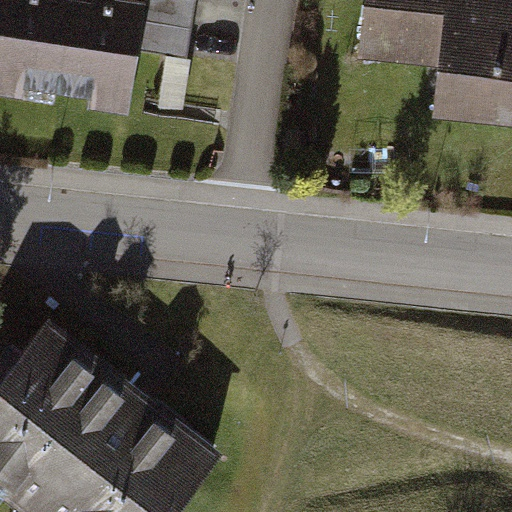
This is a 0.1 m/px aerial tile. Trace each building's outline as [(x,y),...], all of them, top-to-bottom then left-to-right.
[(3,0),(0,20),(0,82),(64,92),(77,0),(3,0)] [(99,0),(99,2),(87,0),(77,0),(64,92),(137,103),(145,51),(152,3),(138,1),(130,0),(99,0)] [(138,0),(138,1),(152,3),(145,51),(192,58),(200,0),(138,0)] [(511,0),(369,0),(363,58),(446,66),(441,117),(511,124),(511,0)] [(190,511),(234,454),(58,324),(32,358),(19,349),(0,374),(0,488),(32,511),(190,511)]
